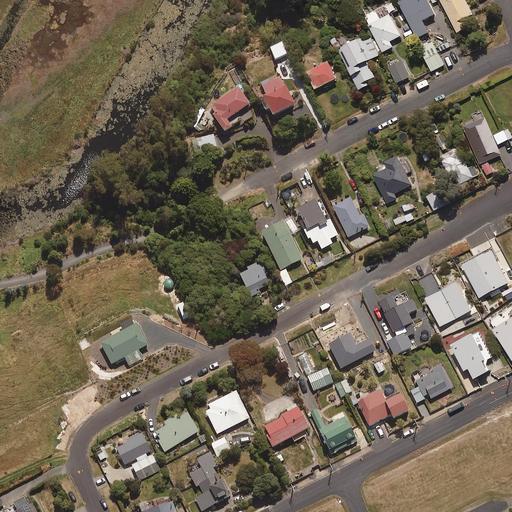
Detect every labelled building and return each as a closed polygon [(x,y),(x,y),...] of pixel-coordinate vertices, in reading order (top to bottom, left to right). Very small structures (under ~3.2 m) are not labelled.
[(424,19),(436,13),(429,0),(400,0),(418,37),(430,31),(424,19)] [(442,0),(458,32),(478,22),(467,0),(442,0)] [(391,40),(402,35),(387,4),(366,14),(383,51),(394,46),(391,40)] [(373,41),(367,45),(361,34),(338,47),(360,89),(371,83),(369,79),(376,75),(368,60),(372,58),(380,54),(373,41)] [(432,70),(445,63),(439,52),(451,46),(448,41),(437,47),(436,45),(423,52),(432,70)] [(275,58),(287,54),(283,42),(270,47),(275,58)] [(316,88),(338,77),(329,59),(307,71),(316,88)] [(397,82),(410,76),(403,60),(389,66),(397,82)] [(267,93),(263,96),(273,114),(295,103),(278,73),(261,83),(267,93)] [(241,124),(254,115),(254,109),(251,103),(238,85),(210,105),(215,113),(213,114),(225,131),(233,125),(239,121),(241,124)] [(202,131),(205,126),(198,122),(205,109),(201,107),(191,125),(194,127),(202,131)] [(462,126),(480,164),(501,154),(497,145),(502,143),(508,140),(504,130),(493,135),(484,117),(462,126)] [(195,153),(217,148),(213,134),(192,140),(195,153)] [(457,185),(475,176),(460,146),(442,155),(457,185)] [(395,193),(413,184),(399,155),(385,161),(388,167),(374,174),(388,202),(398,198),(395,193)] [(435,210),(450,202),(442,187),(427,195),(435,210)] [(303,197),(300,190),(290,195),(293,202),(303,197)] [(364,217),(362,218),(352,197),(333,206),(348,237),(369,227),(364,217)] [(414,209),(410,201),(402,205),(406,213),(414,209)] [(396,224),(414,218),(412,212),(394,219),(396,224)] [(291,216),(285,219),(292,234),(298,231),(291,216)] [(262,230),(265,237),(280,269),(302,259),(290,235),(283,220),(275,224),(262,230)] [(511,273),(506,262),(500,265),(493,251),(462,267),(479,300),(511,283),(511,273)] [(261,293),(259,288),(270,284),(266,274),(268,273),(263,262),(254,266),(253,265),(247,267),(248,270),(240,273),(250,297),(261,293)] [(286,285),(292,282),(286,269),(279,272),(286,285)] [(440,328),(472,312),(457,282),(425,298),(440,328)] [(412,299),(410,300),(405,291),(393,296),(392,295),(379,301),(394,334),(387,338),(395,355),(414,347),(408,335),(417,332),(408,313),(416,309),(412,299)] [(511,355),(511,306),(491,319),(511,355)] [(138,349),(148,344),(137,323),(101,343),(112,363),(124,357),(129,365),(143,358),(138,349)] [(486,360),(493,356),(480,330),(453,343),(466,369),(471,367),(476,377),(491,370),(486,360)] [(375,349),(381,345),(376,335),(369,339),(375,349)] [(345,343),(330,351),(342,372),(344,371),(347,378),(359,371),(345,343)] [(419,386),(411,390),(418,403),(426,398),(424,396),(429,393),(431,398),(453,387),(440,363),(414,376),(419,386)] [(314,390),(333,382),(327,368),(308,376),(314,390)] [(342,397),(353,392),(346,378),(335,384),(342,397)] [(399,390),(385,398),(380,389),(357,401),(370,426),(392,414),(393,418),(409,410),(399,390)] [(217,434),(250,417),(237,390),(209,404),(211,409),(206,411),(217,434)] [(296,434),(309,427),(298,406),(281,415),(281,417),(265,425),(269,434),(267,435),(273,446),(291,437),(293,441),(298,438),(296,434)] [(344,412),(330,418),(332,423),(326,426),(316,406),(309,409),(330,454),(357,441),(344,412)] [(199,431),(185,409),(153,430),(158,437),(160,440),(158,441),(165,452),(199,431)] [(160,470),(152,454),(148,456),(147,452),(150,450),(140,429),(124,437),(114,441),(124,464),(137,458),(138,461),(132,464),(140,480),(160,470)] [(219,456),(231,449),(224,437),(216,442),(212,436),(209,438),(219,456)] [(195,498),(202,511),(233,494),(224,478),(221,480),(214,468),(218,465),(211,452),(198,460),(202,467),(190,474),(197,486),(199,485),(204,493),(195,498)] [(141,511),(176,511),(170,493),(139,504),(141,511)] [(38,511),(32,502),(28,494),(14,502),(2,509),(3,511),(38,511)]
